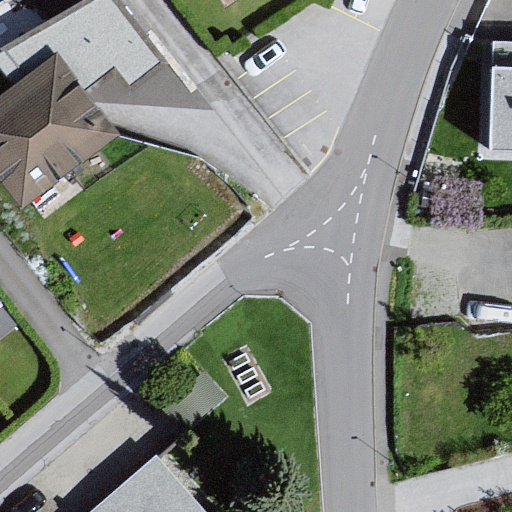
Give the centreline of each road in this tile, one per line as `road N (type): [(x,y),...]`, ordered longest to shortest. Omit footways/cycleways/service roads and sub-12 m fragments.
road 1 (residential): [(339,224),(168,317),(0,460)]
road 2 (residential): [(339,224),(354,511)]
road 3 (residential): [(434,0),(339,224)]
